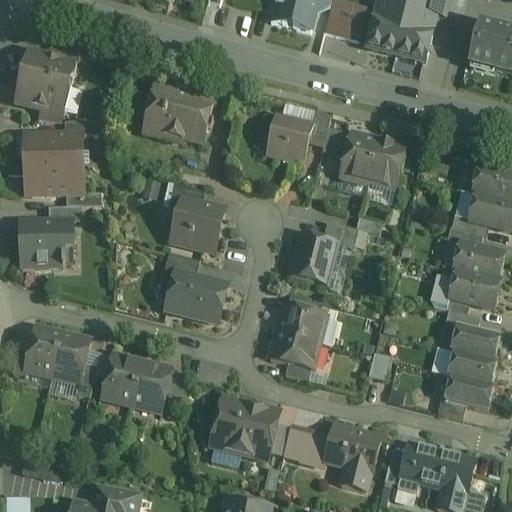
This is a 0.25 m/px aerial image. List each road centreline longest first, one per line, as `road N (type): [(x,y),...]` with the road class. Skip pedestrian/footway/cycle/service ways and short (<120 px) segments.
road 1 (residential): [(53,0),(511,123)]
road 2 (residential): [(235,352),(253,386),(511,448)]
road 3 (residential): [(0,305),(88,324),(109,318),(235,352)]
road 4 (residential): [(261,224),(263,262),(247,334),(235,352)]
